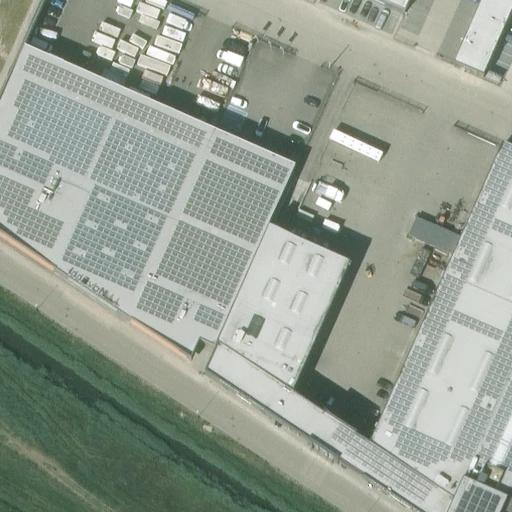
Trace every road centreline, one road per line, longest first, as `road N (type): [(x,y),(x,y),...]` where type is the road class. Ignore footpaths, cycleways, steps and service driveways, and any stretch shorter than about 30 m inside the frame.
road 1 (unclassified): [(364,511),(0,268)]
road 2 (unclassified): [(228,0),(511,124)]
